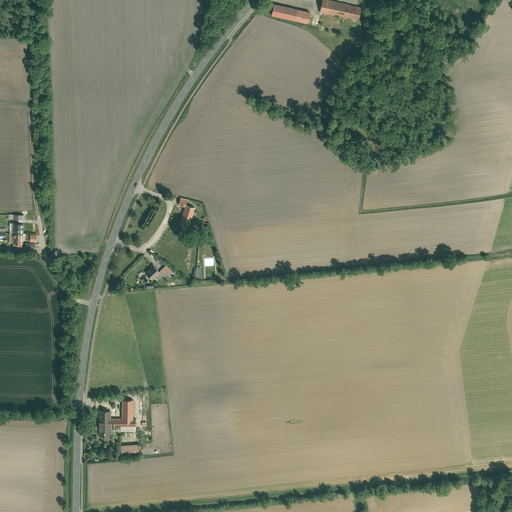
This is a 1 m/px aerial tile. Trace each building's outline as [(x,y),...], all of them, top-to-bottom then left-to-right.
[(348,6),(322,0),(319,14),(345,20),(345,19),(358,22),(360,9),(348,7),(348,6)] [(309,13),(273,5),(270,17),(290,22),(306,26),(309,13)] [(195,207),(185,205),(179,224),(189,227),(195,207)] [(24,214),(14,214),(14,222),(24,222),(24,214)] [(14,222),(13,232),(24,232),(24,222),(14,222)] [(13,232),(13,246),(22,246),(22,243),(24,243),(24,232),(13,232)] [(152,267),(144,274),(151,282),(155,278),(158,281),(161,278),(162,279),(171,271),(165,265),(158,272),(152,267)] [(110,412),(97,411),(97,438),(109,438),(109,428),(134,429),(135,420),(132,420),(132,401),(121,401),(120,420),(110,419),(110,412)] [(138,457),(138,445),(119,447),(120,459),(138,457)]
